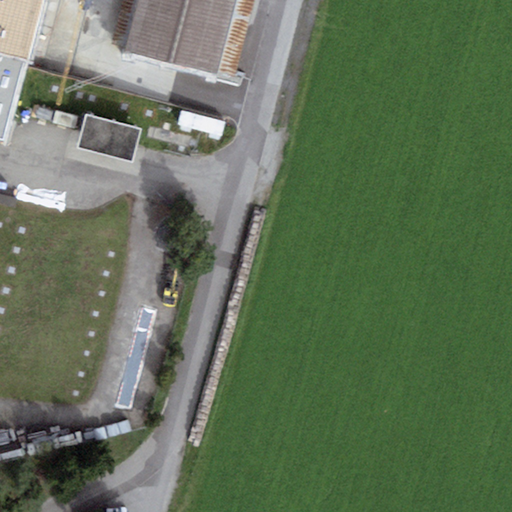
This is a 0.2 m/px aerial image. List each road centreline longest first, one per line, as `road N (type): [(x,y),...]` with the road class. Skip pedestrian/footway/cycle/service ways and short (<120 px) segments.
road 1 (unclassified): [(297,0),(160,475)]
road 2 (track): [(56,511),(160,475),(154,511)]
